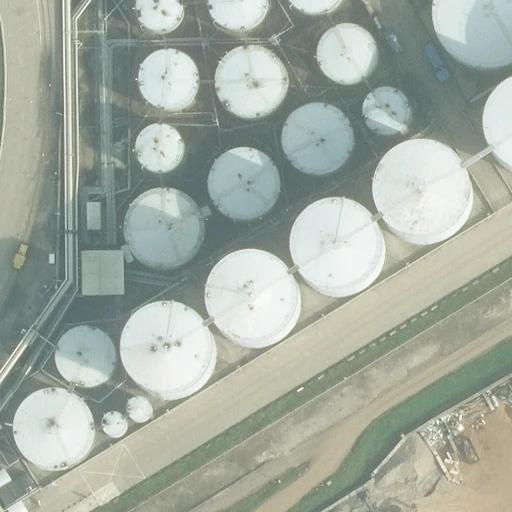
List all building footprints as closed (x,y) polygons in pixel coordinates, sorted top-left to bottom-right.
[(182,11),(182,6),(182,0),(181,0),(135,0),(135,3),(135,8),(136,14),(138,19),(142,23),(146,26),(151,28),(157,29),(162,29),(168,27),(173,25),(177,21),(180,16),(182,11)] [(267,6),(267,0),(205,0),(205,3),(207,8),(209,14),(212,19),(216,23),(221,27),(226,29),(232,30),(238,31),(244,30),(249,28),(255,25),(259,21),(263,17),(266,11),(267,6)] [(287,0),(289,2),(293,6),(298,10),(303,12),(308,13),(314,14),(320,13),(325,11),(330,8),(335,4),(338,0),(287,0)] [(511,0),(434,0),(433,6),(433,15),(435,25),(439,34),(444,43),(450,50),(458,56),(466,61),(476,64),(486,65),(495,65),(505,63),(511,59),(511,0)] [(375,56),(375,55),(375,50),(373,44),(370,38),(367,35),(363,32),(359,29),(352,27),(348,27),(342,27),(338,28),(331,31),(327,34),(324,38),(321,43),(319,49),(318,55),(319,59),(320,65),(322,70),(325,74),(329,78),(333,81),(339,83),(344,84),(351,84),(357,82),(362,80),(366,77),(369,73),(372,68),(375,62),(375,56)] [(286,90),(286,83),(286,76),(284,70),(280,63),(276,58),(271,53),(265,50),(258,48),(251,47),(244,47),(238,49),(231,52),(226,56),(221,61),(217,66),(215,73),(213,80),(213,87),(215,93),(217,100),(221,106),(226,111),(231,115),(238,118),(244,119),(251,119),(258,119),(265,116),(271,113),(276,108),(280,103),(284,97),(286,90)] [(198,87),(198,82),(198,76),(196,71),(193,66),(190,62),(186,58),(181,55),(176,53),(170,53),(165,53),(159,54),(154,56),(150,60),(146,64),(143,68),(141,74),(140,79),(140,85),(141,90),(143,95),(146,100),(150,104),(154,107),(159,109),(165,111),(170,111),(176,110),(181,108),(186,106),(190,102),(194,98),(196,93),(198,87)] [(412,115),(412,114),(412,109),(410,104),(408,100),(405,97),(398,92),(390,90),(381,91),(373,96),(371,98),(367,104),(366,108),(365,113),(367,122),(369,126),(372,130),(378,135),(383,136),(387,137),(392,137),(397,136),(405,131),(408,128),(410,124),(412,118),(412,115)] [(511,165),(511,94),(504,101),(497,113),(494,126),(495,140),(500,153),(509,163),(511,165)] [(351,146),(352,140),(351,133),(350,127),(347,121),(342,116),(338,112),(332,108),(326,106),(319,105),(313,106),(306,107),(300,110),(295,114),(290,118),(287,124),(284,130),(283,136),(283,143),(284,149),(287,155),(290,161),(295,166),(300,170),(306,172),(312,174),(319,174),(325,173),(332,171),(337,168),(342,164),(346,159),(349,153),(351,146)] [(181,157),(182,152),(181,147),(179,142),(176,138),(172,134),(168,132),(163,130),(157,130),(152,132),(148,134),(144,137),(141,142),(139,147),(138,152),(139,157),(141,162),(144,166),(148,170),(152,172),(157,174),(163,174),(168,172),(172,170),(176,166),(179,162),(181,157)] [(278,192),(279,185),(278,179),(276,172),(273,166),(269,161),(264,156),(258,153),(251,150),(244,149),(238,150),(231,151),(225,154),(219,158),(214,163),(211,169),(208,175),(207,182),(207,189),(208,195),(211,202),(214,208),(219,213),(225,216),(231,219),(237,221),(244,221),(251,220),(258,218),(264,215),(269,210),(273,205),(276,199),(278,192)] [(410,239),(423,243),(437,242),(449,237),(460,228),(467,216),(470,203),(470,189),(464,177),(456,166),(444,159),(431,156),(417,157),(404,162),(394,171),(386,182),(383,195),(384,209),(389,222),(398,232),(410,239)] [(206,240),(207,232),(206,225),(204,217),(200,210),(196,204),(190,199),(183,195),(176,193),(168,191),(160,192),(152,194),(145,197),(139,201),(134,207),(129,214),(126,221),(125,228),(125,236),(126,244),(129,251),(134,258),(139,263),(145,268),(152,271),(160,273),(168,273),(176,272),(183,270),(190,266),(196,261),(200,254),(204,248),(206,240)] [(99,204),(89,204),(89,229),(100,229),(99,204)] [(326,292),(339,295),(353,294),(366,289),(376,280),(383,268),(387,255),(386,242),(381,229),(372,218),(360,211),(347,208),(333,209),(320,214),(310,223),(303,234),(299,248),(300,261),(305,274),(314,284),(326,292)] [(124,252),(81,252),(81,296),(124,296),(124,252)] [(240,340),(253,343),(267,343),(279,337),(290,329),(297,317),(301,304),(300,290),(295,277),(286,267),(274,260),(261,256),(247,257),(234,262),(224,271),(217,283),(213,296),(214,310),(219,322),(228,333),(240,340)] [(153,393),(167,396),(180,395),(193,390),(203,381),(211,370),(214,356),(213,343),(208,330),(199,320),(188,312),(174,309),(161,310),(148,315),(137,324),(130,335),(127,349),(128,362),(133,375),(142,386),(153,393)] [(112,357),(112,352),(112,347),(110,342),(108,338),(104,334),(100,331),(95,329),(90,328),(85,328),(80,330),(75,332),(71,335),(68,339),(66,344),(65,349),(65,354),(66,359),(68,364),(71,368),(75,372),(80,374),(84,376),(90,376),(95,375),(100,373),(104,370),(108,366),(110,362),(112,357)] [(27,467),(41,470),(54,469),(67,464),(78,456),(85,444),(88,431),(87,417),(82,404),(73,394),(62,387),(48,383),(35,384),(22,389),(12,398),(4,410),(1,423),(2,437),(7,449),(16,460),(27,467)] [(27,474),(0,491),(0,499),(6,509),(36,489),(27,474)]
